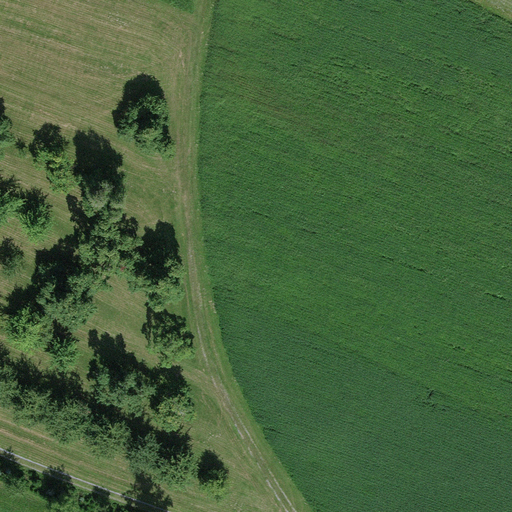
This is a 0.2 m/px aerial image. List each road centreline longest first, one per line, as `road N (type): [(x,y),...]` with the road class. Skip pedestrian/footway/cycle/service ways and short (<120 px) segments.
road 1 (track): [(200,0),(186,182),(200,298),(230,405),(290,511)]
road 2 (track): [(161,511),(0,451)]
